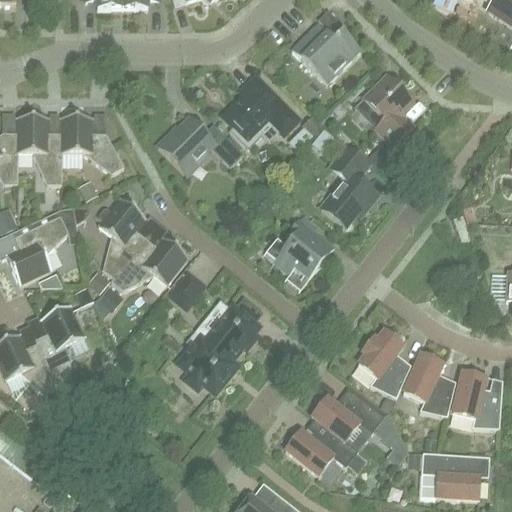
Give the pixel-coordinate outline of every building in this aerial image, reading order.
[(0,0),(0,12),(16,12),(15,0),(0,0)] [(122,17),(122,0),(85,0),(85,8),(97,9),(97,17),(122,17)] [(122,0),(122,17),(147,17),(147,9),(159,9),(159,0),(122,0)] [(182,0),(169,0),(174,15),(186,11),(185,9),(182,0)] [(221,0),(182,0),(185,9),(202,4),(210,12),(221,0)] [(451,18),(458,0),(435,0),(431,10),(451,18)] [(511,32),(511,0),(485,0),(493,5),(486,16),(511,32)] [(334,48),(343,40),(335,32),(326,23),(317,31),(334,48)] [(343,40),(334,48),(317,31),(292,57),(327,92),(361,58),(343,40)] [(245,95),(248,99),(222,124),(238,140),(235,144),(248,156),(260,144),(267,151),(279,138),(284,143),(299,127),(256,84),(245,95)] [(394,153),(414,134),(402,122),(414,111),(387,84),(364,107),(385,127),(376,136),(394,153)] [(16,141),(16,126),(16,116),(2,116),(2,141),(16,141)] [(48,116),(48,125),(48,141),(61,141),(61,126),(61,116),(48,116)] [(92,141),(106,141),(105,117),(92,117),(92,126),(92,141)] [(302,136),(311,146),(324,134),(319,128),(313,122),(300,134),(302,136)] [(62,161),(61,141),(48,141),(48,125),(39,125),(16,126),(16,141),(17,161),(32,161),(46,192),(61,192),(62,161)] [(61,141),(62,161),(83,161),(112,181),(124,174),(111,151),(106,141),(92,141),(92,126),(83,126),(61,126),(61,141)] [(203,141),(189,127),(179,137),(176,135),(158,153),(187,183),(213,157),(216,154),(203,141)] [(216,154),(225,144),(214,133),(212,131),(203,141),(216,154)] [(297,161),(311,146),(302,136),(287,150),(297,161)] [(337,150),(323,138),(311,154),(325,165),(337,150)] [(17,161),(16,141),(2,141),(0,142),(0,186),(3,192),(17,192),(17,161)] [(229,173),(242,161),(225,144),(216,154),(213,157),(229,173)] [(346,236),(358,221),(364,213),(367,216),(378,203),(358,186),(370,171),(364,167),(348,154),(336,168),(331,175),(345,187),(343,190),(322,216),(346,236)] [(364,167),(370,171),(378,178),(388,167),(375,155),(364,167)] [(416,158),(411,164),(418,170),(422,164),(416,158)] [(89,184),(77,190),(85,204),(97,198),(89,184)] [(113,285),(145,246),(135,238),(145,226),(138,220),(120,206),(111,219),(107,216),(103,216),(99,222),(99,226),(103,229),(98,234),(111,244),(103,277),(113,285)] [(86,208),(73,215),(76,228),(86,222),(90,215),(86,208)] [(463,227),(476,227),(470,209),(459,213),(462,222),(463,227)] [(8,212),(0,215),(0,237),(1,239),(17,231),(8,212)] [(0,267),(6,264),(19,292),(37,284),(51,277),(45,263),(44,261),(67,238),(69,249),(79,247),(76,228),(73,215),(62,217),(17,238),(12,240),(0,245),(0,267)] [(149,220),(145,226),(135,238),(145,246),(156,255),(163,245),(171,237),(149,220)] [(462,222),(452,225),(458,241),(460,248),(470,244),(463,227),(462,222)] [(286,254),(274,269),(289,281),(284,287),(299,299),(309,287),(319,275),(325,268),(334,256),(315,240),(314,239),(306,233),(300,228),(299,227),(290,239),(295,243),(286,254)] [(145,246),(113,285),(110,289),(123,298),(153,283),(166,293),(168,290),(188,265),(181,259),(163,245),(156,255),(145,246)] [(274,269),(286,254),(276,246),(264,261),(274,269)] [(51,277),(37,284),(42,293),(63,292),(55,276),(51,277)] [(97,276),(87,287),(99,297),(109,285),(97,276)] [(506,307),(507,280),(490,279),(489,294),(493,306),(506,307)] [(188,281),(170,303),(186,316),(204,294),(188,281)] [(123,298),(110,289),(95,306),(103,322),(123,298)] [(81,313),(95,306),(88,292),(74,298),(81,313)] [(243,300),(233,313),(253,329),(263,317),(243,300)] [(205,347),(231,368),(243,354),(246,357),(257,343),(254,340),(259,334),(253,329),(233,313),(205,347)] [(38,350),(60,397),(69,416),(104,400),(97,385),(75,396),(71,387),(70,352),(85,345),(71,318),(43,331),(48,341),(36,347),(38,350)] [(48,341),(43,331),(37,319),(26,325),(28,329),(15,335),(19,342),(26,356),(38,350),(36,347),(48,341)] [(358,371),(376,386),(370,393),(396,406),(411,374),(401,366),(399,369),(394,365),(404,352),(385,338),(377,347),(373,344),(362,359),(366,362),(358,371)] [(60,397),(38,350),(26,356),(19,342),(9,347),(0,351),(0,375),(6,388),(20,381),(28,388),(46,403),(60,397)] [(231,368),(205,347),(200,343),(178,371),(189,380),(184,386),(197,397),(202,391),(211,398),(215,401),(231,382),(236,375),(238,373),(231,368)] [(447,425),(455,390),(444,385),(443,388),(436,385),(443,371),(421,361),(403,400),(423,410),(419,419),(447,425)] [(462,379),(452,421),(474,426),(472,436),(499,437),(501,401),(489,398),(489,401),(482,400),(486,385),(462,379)] [(20,381),(6,388),(14,405),(28,388),(20,381)] [(502,389),(486,385),(482,400),(489,401),(489,398),(501,401),(502,389)] [(315,425),(346,449),(359,432),(371,441),(374,439),(384,425),(348,396),(340,406),(343,408),(339,414),(326,404),(311,423),(315,426),(315,425)] [(147,434),(168,452),(186,429),(165,412),(147,434)] [(384,425),(374,439),(392,453),(385,462),(397,471),(407,457),(388,420),(384,425)] [(358,459),(346,449),(315,425),(315,426),(307,436),(316,443),(313,448),(300,438),(285,457),(319,484),(333,466),(345,475),(358,459)] [(346,449),(358,459),(371,441),(359,432),(346,449)] [(0,460),(3,463),(16,446),(7,439),(0,448),(0,460)] [(436,443),(425,441),(423,453),(435,455),(436,443)] [(12,470),(25,453),(16,446),(3,463),(12,470)] [(21,477),(34,460),(25,453),(12,470),(21,477)] [(422,458),(407,457),(406,472),(421,473),(422,458)] [(419,505),(435,506),(478,508),(479,484),(467,484),(468,461),(438,459),(422,458),(421,473),(421,482),(419,505)] [(30,484),(43,467),(34,460),(21,477),(30,484)] [(467,484),(479,484),(487,485),(488,462),(468,461),(467,484)] [(39,491),(52,474),(43,467),(30,484),(39,491)] [(50,500),(63,483),(52,474),(39,491),(50,500)] [(74,504),(82,493),(65,481),(63,483),(50,500),(43,508),(47,511),(50,511),(64,496),(74,504)] [(261,490),(250,504),(260,511),(277,511),(282,506),(261,490)] [(82,493),(74,504),(84,511),(90,511),(96,504),(82,493)]
